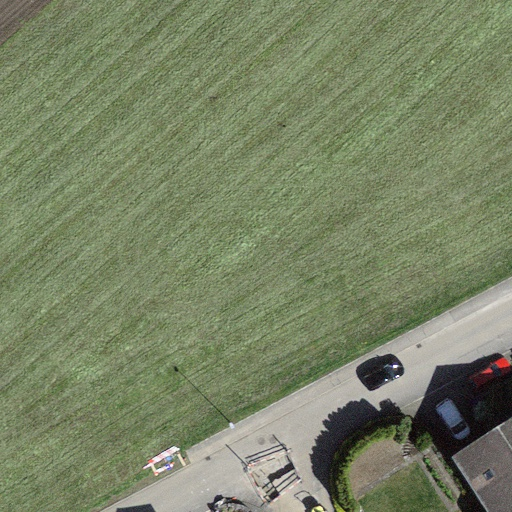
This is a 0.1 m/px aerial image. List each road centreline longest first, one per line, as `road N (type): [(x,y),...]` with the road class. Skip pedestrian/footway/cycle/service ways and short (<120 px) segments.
road 1 (residential): [(511,327),(275,454)]
road 2 (residential): [(275,454),(166,511)]
